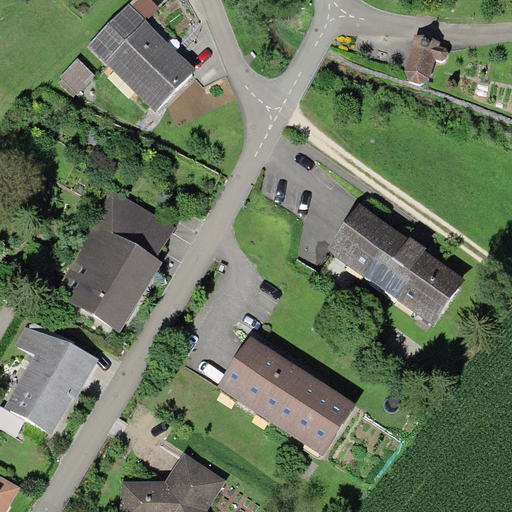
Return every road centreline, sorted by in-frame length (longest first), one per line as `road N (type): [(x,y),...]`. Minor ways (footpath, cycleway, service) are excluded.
road 1 (residential): [(268,110),(212,223),(41,511)]
road 2 (track): [(268,110),(511,275)]
road 3 (residential): [(204,0),(223,50),(268,110)]
